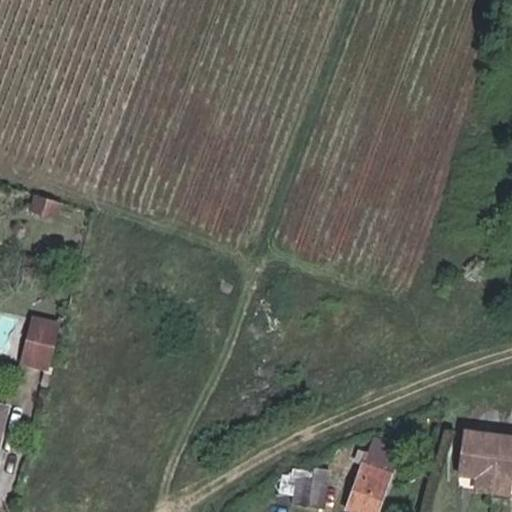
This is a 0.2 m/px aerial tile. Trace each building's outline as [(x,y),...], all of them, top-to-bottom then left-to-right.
[(60,215),(64,202),(39,193),(34,206),(60,215)] [(29,370),(57,377),(67,339),(40,332),(29,370)] [(8,404),(0,403),(0,480),(5,480),(8,404)] [(511,448),(486,441),(475,483),(494,488),(511,493),(511,448)] [(406,511),(421,469),(386,459),(369,511),(406,511)] [(345,481),(331,477),(323,502),(351,510),(363,477),(348,473),(345,481)] [(511,493),(494,488),(491,501),(509,504),(511,504),(511,493)]
